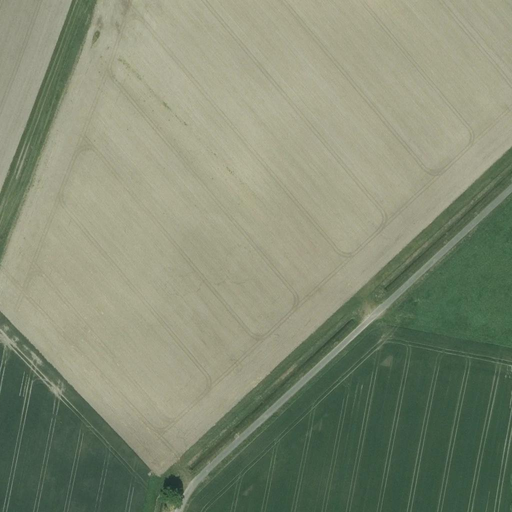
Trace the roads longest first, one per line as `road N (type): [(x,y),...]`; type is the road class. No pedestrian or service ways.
road 1 (track): [(511,192),(194,481),(176,511)]
road 2 (track): [(0,237),(90,0)]
